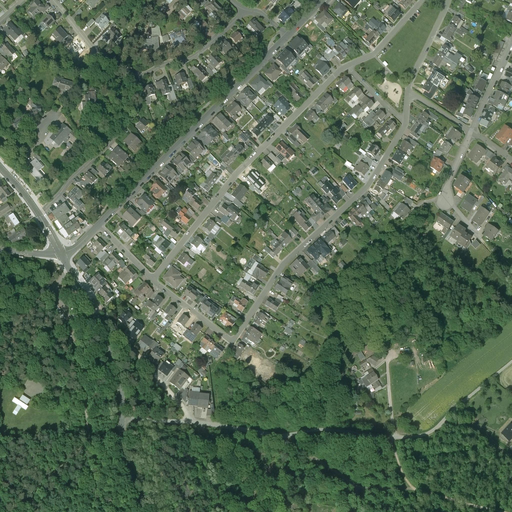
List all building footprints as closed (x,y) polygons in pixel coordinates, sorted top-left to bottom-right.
[(88,0),(86,3),(91,8),(99,0),(88,0)] [(182,0),(166,0),(170,4),(164,10),(168,14),(181,2),(182,0)] [(204,0),(203,0),(200,4),(199,3),(197,5),(200,8),(202,6),(206,2),(204,0)] [(223,11),(212,0),(209,3),(206,7),(212,13),(209,15),(213,20),(214,19),(215,20),(216,19),(215,18),(216,17),(216,18),(223,11)] [(344,0),(354,8),(353,7),(359,0),(360,0),(361,0),(360,0),(344,0)] [(400,0),(402,1),(399,4),(405,9),(411,2),(409,0),(400,0)] [(464,0),(458,0),(456,5),(461,9),(466,1),(464,0)] [(39,6),(34,1),(29,6),(31,8),(27,12),(33,19),(41,11),(44,8),(43,7),(41,4),(39,6)] [(43,7),(44,8),(41,11),(43,13),(50,7),(47,3),(43,7)] [(339,4),(339,3),(333,10),(341,18),(347,11),(344,8),(339,4)] [(187,5),(177,15),(182,20),(192,10),(187,5)] [(391,5),(384,12),(394,21),(400,14),(396,10),(392,6),(391,5)] [(286,11),(279,18),(283,23),(286,20),(287,21),(290,18),(290,17),(293,14),(289,9),(286,11)] [(324,11),(315,20),(319,23),(321,25),(325,21),(329,25),(334,20),(324,11)] [(48,15),(42,21),(43,22),(41,24),(44,28),(46,26),(47,27),(54,20),(48,15)] [(108,21),(102,15),(95,22),(101,28),(108,21)] [(461,20),(455,16),(450,24),(456,28),(461,20)] [(264,30),(254,19),(246,26),(249,29),(251,28),(259,36),(264,30)] [(372,19),(367,25),(374,31),(379,25),(372,19)] [(207,26),(202,21),(198,24),(195,22),(190,27),(195,33),(197,31),(201,34),(208,27),(207,26)] [(10,23),(2,30),(0,31),(4,35),(6,34),(9,37),(10,35),(18,43),(24,37),(22,35),(17,30),(13,26),(10,23)] [(321,25),(319,23),(316,26),(323,32),(326,30),(321,25)] [(379,25),(374,31),(379,35),(385,28),(380,24),(379,25)] [(450,24),(443,34),(450,38),(450,37),(456,28),(450,24)] [(310,25),(302,34),(312,43),(320,34),(310,25)] [(59,27),(52,34),(56,38),(54,40),(58,44),(65,38),(68,35),(65,31),(64,32),(59,27)] [(113,27),(111,29),(107,33),(115,42),(121,35),(113,27)] [(373,32),(368,37),(365,40),(366,41),(371,45),(379,35),(374,31),(373,32)] [(237,32),(230,37),(235,43),(242,37),(237,32)] [(185,41),(183,36),(182,36),(181,33),(175,35),(174,34),(170,35),(174,45),(185,41)] [(206,38),(202,34),(197,39),(201,43),(206,38)] [(5,36),(0,40),(2,44),(3,43),(4,45),(6,43),(7,43),(9,41),(5,36)] [(68,41),(62,48),(64,51),(68,47),(73,52),(75,51),(77,53),(84,47),(78,42),(79,41),(77,38),(75,40),(72,37),(68,41)] [(158,37),(152,37),(153,39),(140,40),(141,46),(143,45),(146,47),(153,47),(153,52),(159,51),(158,37)] [(303,43),(297,37),(293,41),(304,52),(308,48),(308,47),(303,43)] [(304,52),(293,41),(289,46),(295,52),(299,56),(300,56),(304,52)] [(312,47),(305,41),(303,43),(308,47),(308,48),(310,49),(312,47)] [(500,41),(489,57),(495,60),(496,60),(504,43),(500,41)] [(226,42),(219,48),(224,53),(228,50),(229,51),(232,48),(231,47),(226,42)] [(6,43),(4,45),(3,43),(2,44),(0,45),(0,52),(5,58),(7,55),(9,57),(14,52),(7,43),(6,43)] [(348,44),(345,47),(341,43),(338,47),(346,55),(353,49),(351,46),(349,44),(348,44)] [(444,45),(439,52),(447,58),(450,54),(447,52),(450,49),(444,45)] [(333,51),(329,54),(332,58),(335,56),(340,61),(346,55),(338,47),(335,49),(337,52),(335,53),(333,51)] [(290,56),(285,51),(281,55),(290,64),(294,60),(290,56)] [(299,56),(295,52),(293,54),(299,60),(302,58),(300,56),(299,56)] [(331,59),(325,52),(323,55),(329,61),(331,59)] [(447,58),(439,52),(434,60),(440,64),(442,60),(451,66),(449,68),(453,70),(457,64),(447,58)] [(214,53),(207,59),(214,67),(217,64),(218,65),(221,62),(214,53)] [(456,53),(453,57),(452,56),(453,56),(450,54),(447,58),(457,64),(462,57),(456,53)] [(293,54),(290,56),(294,60),(296,62),(299,60),(293,54)] [(290,64),(281,55),(276,59),(282,65),(286,69),(286,68),(290,64)] [(328,63),(322,57),(319,60),(320,60),(322,63),(326,66),(328,63)] [(495,60),(489,57),(485,63),(492,66),(495,60)] [(322,63),(319,66),(316,69),(322,76),(329,70),(326,66),(322,63)] [(278,69),(274,65),(265,74),(271,80),(277,75),(278,76),(281,72),(278,69)] [(286,69),(282,65),(280,67),(284,71),(286,73),(288,70),(286,68),(286,69)] [(200,67),(197,70),(194,66),(190,69),(201,81),(208,75),(200,67)] [(305,71),(301,75),(305,79),(304,80),(306,83),(305,84),(310,89),(315,83),(311,79),(312,78),(305,71)] [(182,74),(175,76),(176,80),(174,81),(176,89),(177,90),(180,89),(179,85),(187,82),(186,79),(185,77),(184,78),(182,74)] [(438,78),(432,74),(428,81),(433,85),(438,78)] [(259,76),(250,84),(257,91),(262,86),(265,90),(269,86),(265,83),(266,83),(259,76)] [(74,84),(55,78),(52,88),(62,92),(61,96),(66,97),(67,94),(70,95),(70,93),(71,93),(74,84)] [(345,78),(341,81),(340,81),(336,85),(342,91),(346,87),(350,83),(345,78)] [(85,81),(78,79),(76,84),(83,87),(85,81)] [(480,79),(477,86),(477,85),(475,90),(481,93),(486,82),(480,79)] [(166,80),(158,82),(160,89),(163,96),(169,94),(170,93),(168,87),(166,80)] [(428,81),(423,89),(426,91),(428,92),(429,92),(431,89),(435,91),(438,88),(433,85),(428,81)] [(502,83),(498,92),(506,96),(508,92),(507,91),(509,86),(505,84),(502,83)] [(298,91),(291,84),(288,88),(292,92),(290,94),(292,96),(292,97),(296,101),(302,96),(298,92),(297,92),(298,91)] [(152,85),(144,87),(147,96),(147,97),(155,94),(154,91),(155,91),(153,87),(152,85)] [(255,94),(249,88),(247,90),(253,96),(255,94)] [(247,90),(246,89),(242,93),(251,103),(255,98),(253,96),(247,90)] [(362,94),(356,89),(353,92),(352,92),(348,96),(351,100),(355,96),(357,98),(362,94)] [(506,96),(498,92),(495,98),(492,96),(489,104),(497,108),(499,104),(502,105),(502,104),(505,105),(509,97),(506,96)] [(251,103),(242,93),(237,97),(239,99),(245,105),(247,107),(251,103)] [(39,108),(23,95),(19,99),(32,109),(32,114),(26,116),(25,115),(25,114),(24,114),(23,114),(23,115),(15,120),(21,128),(40,114),(40,109),(39,108)] [(88,95),(85,96),(85,103),(81,103),(82,112),(83,112),(83,113),(85,113),(85,112),(88,112),(87,109),(92,108),(92,109),(96,108),(95,95),(88,95)] [(326,95),(317,105),(321,110),(323,111),(333,101),(328,97),(326,95)] [(338,101),(331,95),(328,97),(333,101),(335,104),(338,101)] [(471,96),(470,95),(470,96),(467,102),(468,102),(467,105),(474,108),(478,99),(471,96)] [(147,96),(142,98),(144,104),(146,103),(147,106),(151,104),(150,101),(149,102),(147,97),(147,96)] [(281,98),(274,106),(279,110),(284,114),(289,109),(287,107),(288,105),(286,103),(282,98),(281,98)] [(245,105),(239,99),(236,101),(240,105),(243,107),(245,105)] [(368,99),(364,104),(363,103),(359,107),(353,113),(357,117),(366,107),(369,109),(373,105),(368,99)] [(238,107),(233,103),(231,105),(229,107),(228,107),(225,111),(232,118),(240,110),(238,107)] [(321,110),(317,105),(313,108),(318,113),(321,110)] [(474,108),(467,105),(463,114),(463,115),(470,117),(474,108)] [(355,108),(354,107),(348,114),(350,116),(353,113),(359,107),(358,106),(355,108)] [(495,109),(488,106),(486,111),(493,114),(495,109)] [(379,110),(375,115),(372,112),(363,122),(369,128),(378,118),(380,120),(385,116),(379,110)] [(311,111),(304,117),(309,123),(313,119),(315,122),(318,119),(315,115),(311,111)] [(438,118),(428,111),(426,114),(429,116),(436,121),(438,118)] [(493,114),(486,111),(482,119),(489,122),(493,114)] [(426,114),(424,112),(418,119),(428,126),(428,125),(425,122),(429,116),(426,114)] [(226,121),(220,116),(218,117),(217,116),(212,122),(220,129),(223,127),(225,129),(230,125),(226,121)] [(265,120),(263,119),(259,123),(265,129),(269,125),(269,124),(272,121),(269,117),(265,120)] [(143,119),(136,127),(141,132),(148,124),(143,119)] [(418,119),(410,131),(411,132),(416,135),(419,131),(422,133),(426,127),(427,127),(428,126),(418,119)] [(15,120),(12,123),(11,122),(11,123),(17,131),(21,128),(15,120)] [(395,126),(390,121),(386,125),(390,129),(391,130),(395,126)] [(259,123),(251,130),(253,133),(257,136),(260,133),(265,129),(259,123)] [(343,123),(337,129),(341,132),(347,127),(343,123)] [(385,124),(377,133),(378,133),(382,137),(390,129),(386,125),(385,124)] [(63,125),(53,136),(50,139),(58,146),(62,142),(65,144),(69,140),(67,138),(72,133),(63,125)] [(217,131),(211,125),(209,127),(215,133),(217,131)] [(209,127),(208,126),(203,131),(212,140),(217,135),(215,133),(209,127)] [(308,138),(296,126),(289,132),(291,135),(294,138),(295,137),(297,135),(300,138),(299,139),(303,143),(308,138)] [(504,127),(503,128),(502,129),(496,138),(504,145),(509,138),(511,134),(511,133),(505,127),(504,127)] [(461,135),(453,129),(448,136),(452,139),(456,142),(461,135)] [(212,140),(203,131),(198,137),(205,144),(207,146),(212,140)] [(81,140),(72,132),(72,133),(67,138),(69,140),(76,146),(81,140)] [(224,133),(221,135),(226,141),(229,138),(224,133)] [(248,139),(242,133),(239,137),(244,143),(248,139)] [(131,135),(124,142),(131,148),(130,148),(134,152),(141,144),(138,142),(138,141),(131,135)] [(294,138),(291,135),(287,139),(292,144),(297,140),(295,137),(294,138)] [(419,145),(408,138),(405,142),(408,144),(413,147),(414,148),(416,145),(418,147),(419,145)] [(199,146),(194,141),(190,145),(199,155),(203,151),(203,150),(199,146)] [(405,142),(404,141),(402,145),(401,145),(398,151),(405,155),(408,150),(410,151),(413,147),(408,144),(405,142)] [(445,142),(438,151),(442,153),(446,156),(452,147),(445,142)] [(289,150),(282,143),(276,148),(281,153),(286,158),(288,160),(294,153),(289,149),(289,150)] [(201,144),(199,146),(203,150),(203,151),(204,152),(207,149),(203,145),(201,144)] [(238,144),(234,147),(235,147),(230,152),(236,158),(240,153),(243,149),(238,144)] [(199,155),(190,145),(185,149),(190,154),(194,159),(195,159),(199,155)] [(380,150),(373,145),(367,153),(374,158),(380,150)] [(485,151),(477,145),(468,157),(477,163),(483,155),(485,151)] [(120,151),(117,148),(113,152),(124,162),(128,158),(125,155),(125,154),(121,150),(120,151)] [(492,154),(486,149),(485,151),(483,155),(489,159),(492,154)] [(405,155),(398,151),(397,150),(391,160),(400,165),(406,155),(405,155)] [(124,162),(113,152),(108,157),(112,160),(111,161),(116,165),(116,164),(119,167),(124,162)] [(236,158),(230,152),(226,156),(228,158),(231,162),(236,158)] [(278,160),(271,153),(268,156),(275,163),(278,160)] [(185,159),(181,154),(177,158),(186,167),(190,164),(185,159)] [(194,159),(190,154),(188,156),(193,163),(196,160),(195,159),(194,159)] [(193,163),(188,156),(185,159),(190,164),(191,165),(193,163)] [(266,157),(261,163),(267,170),(273,164),(266,157)] [(372,161),(367,157),(362,164),(369,168),(373,161),(372,161)] [(186,167),(177,158),(172,162),(177,167),(181,172),(186,167)] [(438,160),(434,158),(429,166),(439,172),(444,164),(438,160)] [(491,161),(486,168),(495,175),(503,164),(494,158),(491,161)] [(37,162),(35,159),(35,160),(30,164),(34,169),(30,172),(39,183),(41,182),(42,181),(44,179),(38,172),(42,168),(37,162)] [(369,168),(362,164),(360,162),(357,167),(356,166),(353,170),(364,176),(366,172),(367,173),(368,171),(367,170),(369,168)] [(105,165),(103,163),(97,169),(104,176),(107,173),(111,169),(106,164),(105,165)] [(173,172),(168,167),(164,171),(173,180),(177,176),(173,172)] [(511,170),(508,168),(505,171),(499,180),(505,184),(505,183),(504,182),(508,177),(511,180),(511,170)] [(401,175),(394,170),(391,175),(393,176),(392,176),(400,181),(403,176),(401,175)] [(95,175),(91,171),(89,173),(96,180),(98,178),(95,175)] [(173,180),(164,171),(159,175),(167,183),(169,185),(169,184),(173,180)] [(391,175),(385,171),(379,181),(386,185),(387,185),(392,176),(393,176),(391,175)] [(259,179),(252,172),(246,178),(253,184),(256,187),(261,182),(258,179),(259,179)] [(89,173),(88,173),(83,178),(83,177),(79,181),(83,185),(86,189),(90,184),(91,185),(96,180),(89,173)] [(214,175),(212,173),(208,178),(214,183),(218,178),(218,177),(214,175)] [(349,175),(345,179),(343,181),(351,190),(358,185),(349,175)] [(461,176),(454,186),(459,190),(463,192),(470,182),(461,176)] [(208,178),(204,183),(203,182),(200,186),(203,188),(206,185),(210,188),(214,183),(208,178)] [(157,181),(151,187),(154,189),(151,192),(158,198),(166,190),(163,187),(157,181)] [(386,185),(379,181),(376,186),(377,186),(381,189),(383,190),(386,185)] [(333,189),(327,182),(323,185),(324,186),(322,188),(326,193),(329,191),(334,197),(332,199),(336,204),(341,198),(337,194),(339,192),(336,188),(334,189),(333,189)] [(0,187),(0,197),(2,200),(6,197),(6,198),(10,194),(6,190),(7,188),(5,186),(4,188),(3,186),(2,186),(0,187)] [(240,186),(232,196),(236,199),(239,202),(247,192),(240,186)] [(76,187),(67,196),(74,204),(73,206),(79,212),(85,205),(79,200),(81,197),(84,194),(78,189),(79,189),(78,188),(78,189),(76,187)] [(298,187),(291,193),(294,197),(301,191),(298,187)] [(195,194),(190,189),(184,196),(190,200),(193,195),(195,194)] [(345,193),(342,190),(340,191),(339,192),(337,194),(341,198),(346,194),(345,193)] [(459,190),(456,195),(462,199),(465,194),(463,192),(459,190)] [(388,197),(382,193),(379,197),(381,199),(385,202),(388,197)] [(469,194),(460,206),(469,212),(477,201),(469,194)] [(147,197),(145,195),(140,200),(138,200),(137,201),(137,203),(136,203),(142,209),(145,212),(145,211),(147,213),(154,204),(154,203),(147,197)] [(156,201),(149,195),(147,197),(154,203),(156,201)] [(198,199),(193,195),(190,200),(194,203),(192,205),(197,209),(202,203),(198,200),(198,199)] [(323,207),(312,195),(305,202),(315,212),(310,217),(311,218),(315,222),(316,223),(320,219),(321,219),(331,209),(327,204),(323,207)] [(372,203),(367,197),(363,200),(367,204),(368,206),(372,203)] [(239,202),(236,199),(233,203),(240,209),(243,205),(239,202)] [(389,206),(381,199),(379,202),(385,206),(384,207),(388,210),(390,207),(391,208),(393,206),(391,204),(389,206)] [(367,204),(363,200),(360,203),(366,210),(370,207),(368,206),(367,204)] [(64,203),(52,212),(63,228),(71,222),(65,214),(70,211),(64,203)] [(360,203),(355,207),(363,216),(367,211),(366,210),(360,203)] [(410,210),(402,203),(395,212),(402,219),(410,210)] [(7,204),(0,208),(0,215),(6,212),(10,210),(9,208),(11,207),(10,205),(8,206),(7,204)] [(428,207),(423,204),(419,210),(424,213),(428,207)] [(234,207),(231,205),(228,208),(224,205),(219,211),(224,215),(227,217),(228,216),(233,221),(240,212),(238,211),(238,209),(235,207),(234,207)] [(490,210),(483,205),(480,209),(487,214),(490,210)] [(187,210),(183,208),(182,210),(178,207),(175,211),(183,217),(181,219),(186,224),(191,218),(190,217),(192,215),(187,210)] [(363,216),(355,207),(350,212),(351,212),(347,215),(357,226),(361,222),(359,219),(363,216)] [(134,212),(130,208),(122,216),(128,223),(132,226),(140,218),(134,212)] [(139,211),(137,209),(134,212),(140,218),(143,215),(139,211)] [(487,214),(480,209),(472,221),(479,226),(487,214)] [(300,210),(299,211),(298,211),(292,216),(298,223),(301,221),(304,224),(301,227),(306,231),(311,226),(309,223),(307,222),(308,221),(303,216),(305,215),(300,210)] [(366,218),(368,220),(369,219),(371,221),(374,219),(371,217),(372,216),(368,213),(367,211),(363,216),(365,218),(366,218)] [(454,221),(442,213),(436,222),(444,227),(441,231),(445,233),(449,229),(454,221)] [(13,216),(12,214),(5,219),(8,224),(10,223),(12,226),(13,225),(15,227),(19,224),(18,222),(17,220),(16,221),(15,218),(15,217),(14,216),(13,216)] [(227,217),(224,215),(220,221),(222,222),(226,224),(230,219),(227,217)] [(63,228),(68,236),(71,234),(72,236),(73,235),(74,236),(81,229),(79,226),(83,223),(78,218),(71,222),(63,228)] [(204,227),(210,232),(210,231),(216,224),(209,219),(204,227)] [(344,219),(339,224),(343,228),(348,224),(344,219)] [(175,228),(165,220),(162,224),(167,229),(163,234),(167,238),(170,234),(175,238),(179,232),(174,228),(175,228)] [(127,229),(122,225),(116,231),(127,242),(134,235),(127,229)] [(465,230),(458,225),(453,232),(450,236),(458,241),(464,232),(465,230)] [(487,231),(484,235),(491,240),(496,233),(494,232),(496,230),(490,226),(487,231)] [(210,232),(204,227),(202,230),(209,235),(207,237),(211,240),(215,235),(210,231),(210,232)] [(339,233),(334,227),(330,231),(333,235),(335,237),(339,233)] [(14,233),(8,237),(11,243),(15,243),(27,235),(26,233),(27,232),(26,230),(25,231),(24,229),(16,235),(14,233)] [(449,229),(445,233),(442,237),(445,239),(446,237),(451,230),(449,229)] [(330,231),(327,234),(326,234),(322,238),(327,244),(332,240),(330,238),(333,235),(330,231)] [(287,235),(284,232),(281,236),(282,238),(278,242),(284,248),(292,240),(291,239),(287,235)] [(458,241),(457,242),(464,247),(469,240),(471,237),(464,232),(458,241)] [(202,241),(197,236),(190,244),(193,246),(196,248),(200,244),(202,241)] [(170,244),(160,237),(153,245),(156,247),(162,252),(163,253),(170,244)] [(106,246),(99,239),(94,244),(97,248),(95,250),(98,254),(101,251),(106,246)] [(275,239),(270,244),(275,248),(272,252),(276,255),(279,252),(284,248),(278,242),(275,239)] [(325,246),(319,240),(307,251),(314,259),(315,260),(316,260),(321,255),(324,258),(331,252),(325,246)] [(476,240),(471,244),(475,249),(480,245),(476,240)] [(196,248),(193,246),(191,248),(197,252),(199,254),(201,252),(196,248)] [(189,250),(187,248),(183,253),(188,257),(189,255),(192,258),(195,255),(189,250)] [(102,252),(101,251),(98,254),(96,256),(99,259),(106,253),(104,250),(102,252)] [(99,259),(102,262),(109,255),(106,253),(99,259)] [(114,253),(104,263),(106,264),(105,265),(110,270),(117,263),(121,260),(114,253)] [(157,261),(152,257),(148,253),(145,257),(149,261),(147,263),(152,267),(157,261)] [(183,253),(177,260),(183,265),(186,262),(191,266),(194,262),(188,257),(183,253)] [(83,257),(76,264),(83,271),(82,271),(84,274),(89,270),(87,268),(91,264),(83,257)] [(299,257),(288,267),(298,278),(310,267),(307,264),(306,265),(299,257)] [(255,262),(252,260),(247,267),(254,271),(259,274),(264,278),(268,271),(263,268),(263,267),(259,264),(255,262)] [(312,261),(311,260),(307,264),(310,267),(312,269),(310,270),(314,275),(320,270),(316,265),(312,261)] [(129,266),(118,277),(125,284),(136,273),(129,266)] [(173,268),(172,267),(162,279),(176,290),(185,279),(181,275),(181,274),(178,272),(173,268)] [(259,274),(254,271),(251,276),(256,280),(258,276),(259,274)] [(104,280),(98,274),(92,280),(89,283),(95,288),(99,284),(104,280)] [(284,278),(283,277),(280,283),(289,288),(292,283),(291,283),(284,278)] [(247,282),(243,279),(239,286),(253,295),(258,286),(253,283),(251,285),(247,282)] [(280,283),(279,282),(275,288),(276,289),(276,290),(278,292),(279,290),(285,294),(289,288),(280,283)] [(144,283),(137,290),(134,293),(137,295),(136,296),(139,298),(141,300),(144,297),(142,295),(146,292),(148,294),(151,291),(149,289),(150,288),(144,283)] [(110,293),(105,287),(103,288),(99,293),(100,295),(104,299),(103,300),(106,303),(113,297),(109,294),(110,293)] [(199,295),(189,287),(184,294),(194,302),(194,301),(199,295)] [(157,295),(152,303),(151,302),(147,306),(154,311),(163,300),(157,295)] [(199,295),(194,301),(198,305),(200,303),(203,298),(199,295)] [(138,299),(136,297),(133,299),(132,298),(129,302),(132,305),(138,299)] [(243,299),(241,301),(237,298),(234,303),(238,306),(236,308),(242,312),(246,305),(248,302),(243,299)] [(275,303),(268,299),(265,304),(271,308),(275,303)] [(206,301),(203,305),(200,308),(206,313),(212,306),(206,301)] [(176,310),(170,305),(164,312),(168,315),(170,317),(176,310)] [(212,306),(206,313),(212,318),(215,315),(218,311),(218,310),(212,306)] [(126,312),(118,319),(123,324),(131,317),(126,312)] [(151,317),(150,317),(148,319),(151,322),(158,314),(155,312),(151,317)] [(261,314),(259,313),(253,322),(259,325),(260,323),(264,326),(269,319),(267,318),(261,314)] [(183,315),(175,326),(180,329),(177,334),(181,337),(182,335),(186,329),(183,327),(189,319),(183,315)] [(230,318),(225,315),(222,320),(227,323),(225,326),(231,329),(235,322),(234,322),(229,319),(230,318)] [(283,331),(289,335),(292,330),(290,329),(294,321),(290,319),(283,331)] [(143,329),(135,323),(131,328),(126,334),(134,340),(143,329)] [(202,329),(195,324),(189,332),(185,337),(191,343),(196,337),(202,329)] [(261,334),(250,327),(248,331),(253,334),(258,338),(261,334)] [(253,334),(248,331),(243,337),(252,342),(251,344),(254,346),(259,338),(258,338),(253,334)] [(145,335),(137,346),(145,353),(149,347),(153,343),(152,341),(145,335)] [(206,335),(198,345),(202,348),(204,345),(210,338),(206,335)] [(217,344),(210,338),(204,345),(202,348),(199,351),(204,355),(206,352),(207,352),(209,349),(211,351),(217,344)] [(217,344),(211,351),(209,354),(216,359),(224,350),(217,344)] [(244,348),(239,344),(234,351),(240,354),(244,348)] [(156,349),(155,349),(154,351),(148,358),(152,361),(151,362),(155,365),(163,355),(156,349)] [(240,354),(234,351),(231,356),(237,359),(240,354)] [(372,357),(366,360),(374,365),(378,360),(372,357)] [(172,368),(165,362),(159,370),(163,373),(167,376),(171,371),(173,368),(172,368)] [(206,363),(198,371),(201,374),(204,370),(209,365),(206,363)] [(179,370),(170,383),(179,390),(183,385),(182,384),(188,377),(179,370)] [(373,372),(361,379),(365,387),(371,383),(377,380),(378,379),(376,376),(377,376),(376,374),(375,374),(373,372)] [(377,380),(371,383),(374,388),(380,385),(377,380)] [(200,389),(192,388),(192,392),(189,392),(188,401),(188,403),(188,405),(198,406),(199,394),(200,389)] [(186,389),(180,396),(186,402),(186,400),(187,397),(188,391),(186,389)] [(199,394),(198,406),(197,407),(208,408),(208,405),(208,404),(208,403),(210,403),(210,401),(208,401),(209,395),(199,394)] [(22,396),(19,401),(14,399),(12,402),(18,406),(13,414),(16,416),(21,408),(26,411),(28,407),(26,406),(30,400),(22,396)] [(511,425),(511,424),(501,433),(509,441),(511,437),(511,425)]
